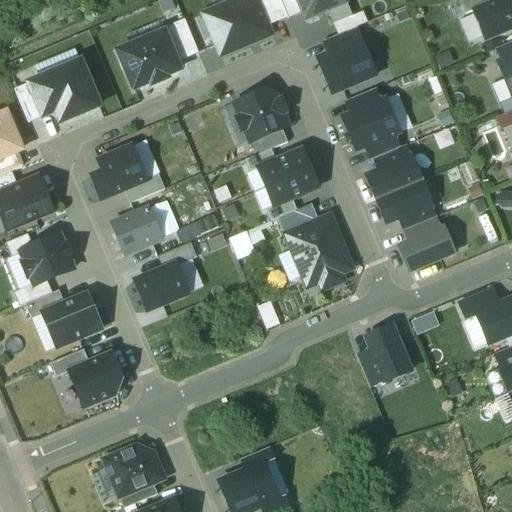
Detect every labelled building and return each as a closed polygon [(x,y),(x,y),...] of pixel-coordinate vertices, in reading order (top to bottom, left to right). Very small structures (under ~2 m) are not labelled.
[(270,37),(266,28),(254,0),(243,0),(203,16),(220,58),(270,37)] [(287,19),(278,0),(254,0),(266,28),(287,19)] [(287,21),(303,14),(296,0),(278,0),(287,19),(287,21)] [(351,18),(343,0),(296,0),(303,14),(306,23),(328,14),(333,26),(351,18)] [(489,0),(459,0),(466,15),(471,13),(491,5),(489,0)] [(511,0),(502,0),(491,5),(471,13),(483,42),(511,30),(511,0)] [(351,18),(333,26),(338,36),(355,29),(366,25),(362,14),(351,18)] [(161,31),(175,65),(198,55),(184,22),(161,31)] [(360,43),(355,29),(338,36),(321,43),(326,57),(360,43)] [(175,65),(163,35),(118,54),(133,91),(150,84),(151,87),(166,81),(165,78),(178,72),(175,65)] [(375,78),(360,43),(326,57),(318,61),(332,96),(375,78)] [(511,43),(495,51),(500,63),(511,58),(511,43)] [(511,58),(500,63),(496,65),(511,100),(511,99),(511,58)] [(99,109),(80,64),(29,86),(43,119),(56,114),(60,125),(99,109)] [(28,125),(43,119),(29,86),(14,92),(28,125)] [(342,120),(356,153),(365,149),(371,163),(372,162),(398,151),(393,138),(399,135),(384,102),(379,105),(373,91),(345,103),(351,117),(342,120)] [(244,133),(250,145),(281,132),(288,129),(283,116),(285,115),(279,102),(277,103),(276,101),(263,94),(233,107),(238,119),(236,120),(242,134),(244,133)] [(511,112),(497,119),(503,132),(511,128),(511,112)] [(6,116),(0,118),(0,161),(15,155),(22,153),(6,116)] [(281,132),(250,145),(255,158),(287,145),(281,132)] [(372,162),(377,174),(411,160),(406,148),(398,151),(372,162)] [(91,180),(100,203),(124,193),(145,184),(130,150),(99,164),(103,175),(91,180)] [(257,171),(275,163),(270,152),(245,163),(250,174),(257,171)] [(257,171),(265,190),(309,171),(301,152),(275,163),(257,171)] [(0,161),(0,178),(11,174),(21,170),(15,155),(0,161)] [(366,178),(376,202),(421,183),(411,160),(377,174),(366,178)] [(318,190),(309,171),(265,190),(273,209),(291,202),(318,190)] [(0,196),(18,189),(11,174),(0,178),(0,196)] [(145,184),(124,193),(130,206),(163,192),(158,178),(145,184)] [(18,189),(0,196),(0,214),(8,232),(52,214),(38,181),(18,189)] [(421,183),(376,202),(386,226),(398,221),(431,208),(421,183)] [(296,212),(291,202),(273,209),(266,212),(270,223),(277,220),(296,212)] [(285,237),(317,224),(310,207),(296,212),(277,220),(284,237),(285,237)] [(431,208),(398,221),(402,233),(436,219),(431,208)] [(111,227),(124,256),(160,242),(148,212),(111,227)] [(317,224),(285,237),(307,290),(318,285),(322,293),(342,284),(339,277),(351,272),(329,219),(317,224)] [(402,233),(408,245),(441,231),(436,219),(402,233)] [(398,249),(409,274),(454,255),(443,230),(441,231),(408,245),(398,249)] [(27,236),(5,246),(11,260),(21,256),(21,254),(33,249),(27,236)] [(31,279),(35,288),(46,283),(72,272),(68,263),(72,261),(65,246),(63,247),(59,238),(33,249),(21,254),(21,256),(25,264),(23,265),(29,280),(31,279)] [(197,259),(191,245),(156,259),(162,272),(175,267),(175,268),(197,259)] [(135,284),(147,313),(187,296),(175,268),(175,267),(162,272),(135,284)] [(26,307),(51,296),(46,283),(35,288),(13,297),(19,310),(26,307)] [(42,316),(64,307),(58,293),(51,296),(26,307),(31,321),(42,316)] [(477,318),(477,316),(498,308),(492,293),(459,307),(466,323),(477,318)] [(42,316),(57,350),(100,332),(86,298),(64,307),(42,316)] [(477,318),(488,345),(511,335),(511,301),(498,308),(477,316),(477,318)] [(391,330),(364,341),(369,352),(383,384),(409,373),(410,373),(391,330)] [(511,348),(493,357),(499,372),(511,367),(511,348)] [(383,384),(369,352),(356,358),(369,390),(383,384)] [(68,374),(88,366),(82,353),(50,366),(56,379),(68,374)] [(88,366),(68,374),(83,410),(114,396),(121,381),(110,356),(88,366)] [(511,367),(499,372),(508,394),(511,392),(511,367)] [(103,462),(119,500),(151,486),(163,481),(152,456),(135,449),(103,462)] [(240,462),(245,473),(262,466),(274,461),(269,450),(240,462)] [(245,473),(219,484),(230,511),(254,511),(260,510),(278,502),(262,466),(245,473)] [(151,486),(119,500),(124,511),(156,498),(151,486)] [(278,502),(260,510),(260,511),(287,511),(290,511),(285,499),(278,502)] [(151,511),(175,511),(171,503),(151,511)]
